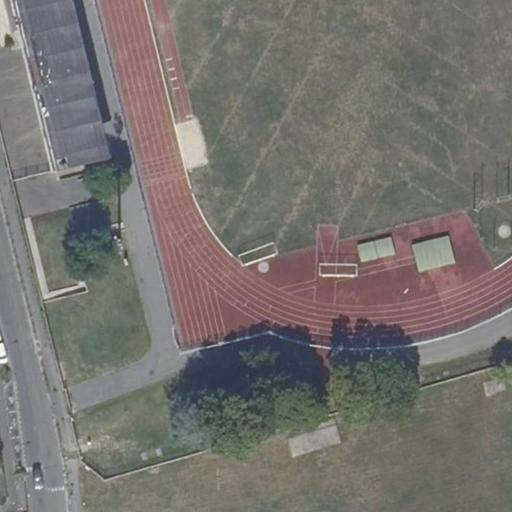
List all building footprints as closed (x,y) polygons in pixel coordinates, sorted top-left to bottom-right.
[(19,0),(60,168),(106,156),(69,0),(19,0)] [(369,236),(337,243),(341,261),(373,253),(369,236)] [(449,237),(414,246),(420,273),(456,264),(449,237)] [(508,387),(505,374),(486,379),(490,392),(508,387)] [(345,440),(340,422),(292,435),(296,453),(345,440)]
